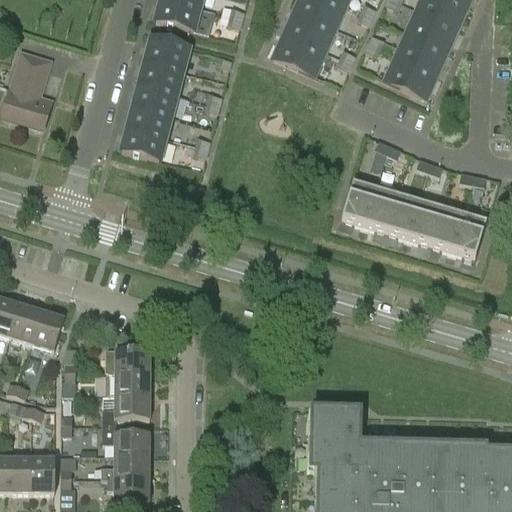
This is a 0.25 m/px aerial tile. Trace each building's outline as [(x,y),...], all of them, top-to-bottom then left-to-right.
[(201,0),(161,0),(160,5),(197,15),(201,0)] [(344,11),(318,0),(301,0),(294,17),(334,34),(344,11)] [(349,0),(318,0),(344,11),(349,0)] [(403,0),(402,0),(389,0),(388,3),(400,8),(403,0)] [(466,11),(442,0),(422,0),(416,16),(456,34),(466,11)] [(470,0),(442,0),(466,11),(470,0)] [(388,3),(384,11),(396,16),(400,8),(388,3)] [(197,15),(160,5),(154,27),(192,37),(197,15)] [(375,16),(363,11),(360,18),(371,24),(375,16)] [(244,18),(231,14),(229,23),(242,26),(244,18)] [(456,34),(416,16),(405,39),(446,57),(456,34)] [(334,34),(294,17),(283,40),(323,57),(334,34)] [(371,24),(360,18),(356,26),(368,31),(371,24)] [(242,26),(229,23),(227,31),(239,35),(242,26)] [(446,57),(405,39),(395,62),(435,80),(446,57)] [(323,57),(283,40),(273,63),(313,81),(323,57)] [(382,47),(371,41),(367,49),(379,55),(382,47)] [(188,55),(150,45),(144,67),(182,77),(188,55)] [(379,55),(367,49),(364,57),(375,63),(379,55)] [(354,62),(343,57),(339,64),(351,70),(354,62)] [(43,131),(51,106),(39,102),(50,67),(20,58),(1,119),(43,131)] [(435,80),(395,62),(384,86),(425,104),(435,80)] [(229,75),(231,67),(218,63),(216,72),(229,75)] [(351,70),(339,64),(336,72),(347,77),(351,70)] [(182,77),(144,67),(138,90),(176,99),(182,77)] [(176,99),(138,90),(132,112),(170,122),(176,99)] [(221,103),(209,100),(206,108),(219,112),(221,103)] [(217,120),(219,112),(206,108),(204,117),(217,120)] [(170,122),(132,112),(127,135),(164,144),(170,122)] [(164,144),(127,135),(121,157),(158,167),(164,144)] [(210,147),(197,144),(195,152),(208,156),(210,147)] [(384,161),(388,152),(377,148),(373,156),(384,161)] [(208,156),(195,152),(193,161),(206,164),(208,156)] [(395,165),(399,157),(388,152),(384,161),(395,165)] [(416,175),(427,179),(430,171),(419,166),(416,175)] [(427,179),(438,183),(441,175),(430,171),(427,179)] [(460,189),(472,191),(473,182),(461,180),(460,189)] [(472,191),(483,193),(485,185),(473,182),(472,191)] [(340,226),(363,233),(375,195),(352,188),(340,226)] [(397,201),(375,195),(363,233),(385,240),(397,201)] [(418,208),(397,201),(385,240),(407,246),(418,208)] [(440,214),(418,208),(407,246),(429,253),(440,214)] [(462,221),(440,214),(429,253),(451,259),(462,221)] [(451,259),(474,266),(485,228),(462,221),(451,259)] [(0,341),(9,345),(19,312),(0,305),(0,341)] [(31,351),(41,319),(19,312),(9,345),(31,351)] [(41,319),(31,351),(53,358),(63,326),(41,319)] [(114,380),(148,380),(149,357),(114,356),(114,380)] [(63,369),(63,380),(75,380),(75,369),(63,369)] [(74,403),(74,389),(75,389),(75,380),(63,380),(63,389),(65,389),(65,393),(60,392),(60,403),(74,403)] [(114,403),(148,403),(148,380),(114,380),(114,403)] [(15,403),(18,392),(8,389),(4,399),(15,403)] [(18,392),(15,403),(24,406),(28,395),(18,392)] [(114,403),(101,403),(101,433),(115,433),(115,426),(148,427),(148,403),(114,403)] [(31,425),(34,415),(34,414),(24,411),(20,422),(31,425)] [(34,414),(34,415),(31,425),(40,428),(44,417),(34,414)] [(511,511),(511,458),(485,458),(485,454),(358,451),(358,418),(310,417),(309,434),(307,434),(307,447),(309,447),(309,463),(307,463),(306,476),(316,476),(315,511),(511,511)] [(60,432),(71,433),(71,422),(60,422),(60,432)] [(71,433),(60,432),(60,442),(71,442),(71,433)] [(148,440),(115,440),(115,433),(101,433),(101,450),(113,450),(113,463),(148,463),(148,440)] [(100,475),(100,486),(105,486),(147,486),(148,463),(113,463),(113,475),(100,475)] [(30,500),(30,465),(7,465),(7,499),(30,500)] [(30,465),(30,500),(53,500),(54,465),(30,465)] [(59,485),(71,486),(71,475),(60,474),(59,485)] [(71,486),(59,485),(59,511),(74,511),(75,494),(71,494),(71,486)] [(105,497),(113,497),(113,509),(147,510),(147,486),(105,486),(105,497)]
